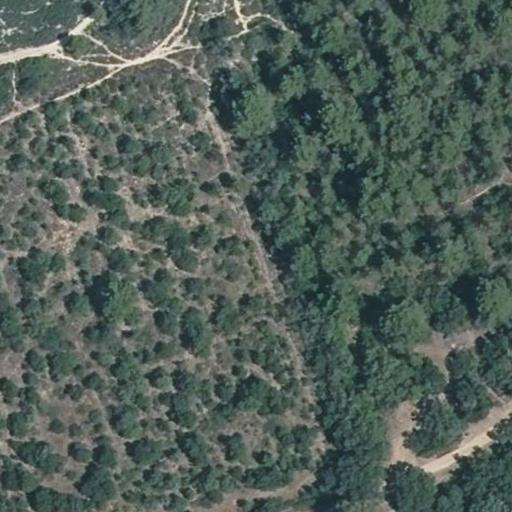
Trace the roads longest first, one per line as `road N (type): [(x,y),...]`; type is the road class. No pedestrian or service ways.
road 1 (track): [(351,511),(511,431)]
road 2 (track): [(0,63),(76,39),(117,0)]
